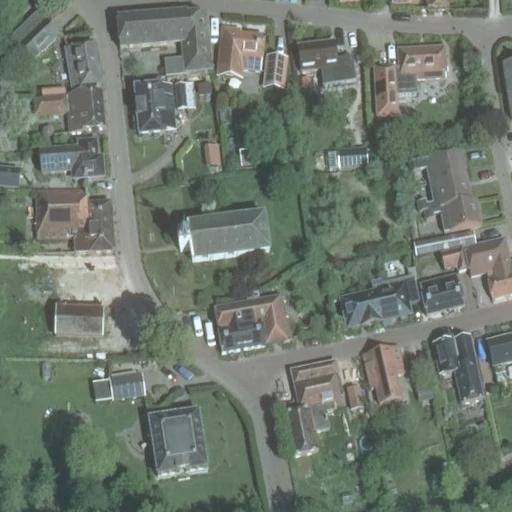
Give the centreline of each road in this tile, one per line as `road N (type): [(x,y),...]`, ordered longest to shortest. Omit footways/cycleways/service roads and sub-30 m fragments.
road 1 (unclassified): [(228,380),(170,334),(137,286),(104,42),(83,7)]
road 2 (residential): [(83,7),(223,6),(479,29)]
road 3 (residential): [(511,309),(228,380)]
road 4 (residential): [(511,221),(479,29)]
road 5 (unclassified): [(280,511),(265,427),(228,380)]
